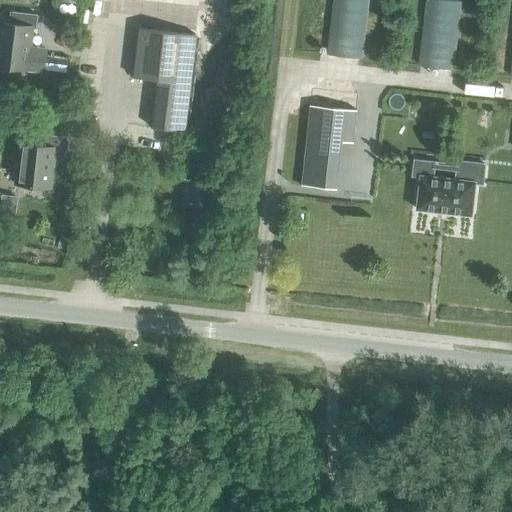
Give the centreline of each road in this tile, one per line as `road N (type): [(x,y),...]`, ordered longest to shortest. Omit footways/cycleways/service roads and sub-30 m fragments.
road 1 (unclassified): [(335,343),(0,305)]
road 2 (unclassified): [(511,365),(335,343)]
road 3 (unclassified): [(332,511),(335,343)]
